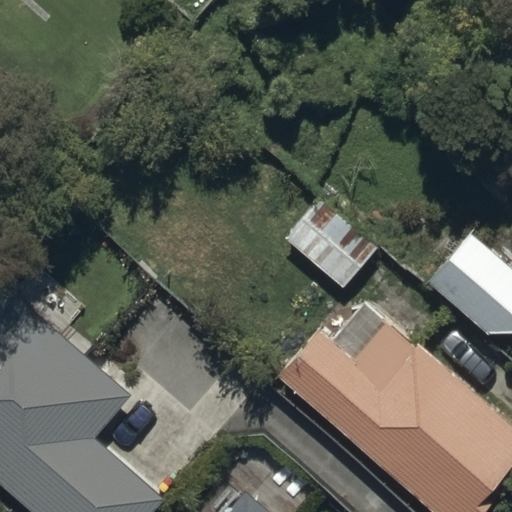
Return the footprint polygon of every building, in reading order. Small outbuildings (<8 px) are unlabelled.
[(319,194),(284,231),(345,288),(380,251),(319,194)] [(428,283),(511,355),(511,271),(470,235),(462,245),(430,217),(368,290),(398,317),(428,283)] [(0,285),(0,490),(25,511),(154,511),(162,503),(90,440),(128,397),(0,285)] [(310,329),(277,374),(430,511),(482,511),(511,478),(511,427),(421,346),(380,392),(310,329)] [(269,511),(249,494),(233,511),(269,511)]
